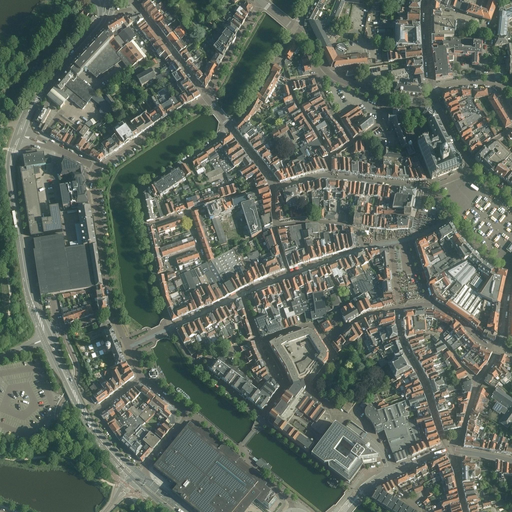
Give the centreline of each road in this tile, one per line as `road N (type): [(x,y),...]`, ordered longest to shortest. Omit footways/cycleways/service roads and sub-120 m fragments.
road 1 (secondary): [(47,338),(25,280),(9,178),(20,133)]
road 2 (residential): [(341,412),(311,385),(331,358),(313,325),(258,343)]
road 3 (residential): [(143,226),(137,193),(229,128)]
road 4 (residential): [(109,15),(136,7),(206,98)]
road 5 (residential): [(98,172),(94,192),(113,312)]
road 6 (secondary): [(20,133),(42,91),(101,22)]
road 7 (residential): [(206,98),(98,172)]
road 8 (residential): [(144,467),(188,414),(140,376)]
road 9 (residential): [(140,376),(96,413),(144,467)]
road 10 (secondary): [(108,447),(47,338)]
